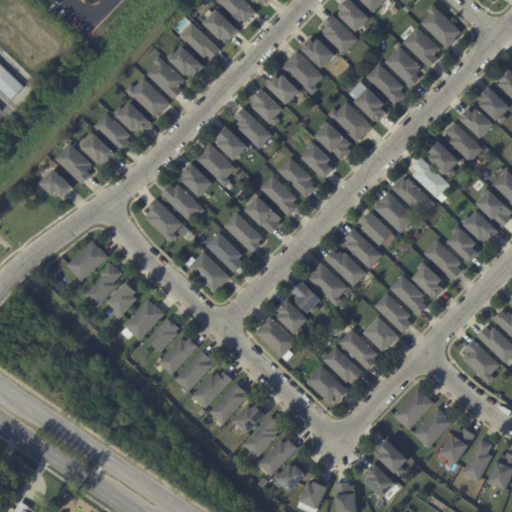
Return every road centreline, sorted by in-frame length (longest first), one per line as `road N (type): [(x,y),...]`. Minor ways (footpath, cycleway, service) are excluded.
road 1 (residential): [(109,205),(140,248),(337,442),(511,258)]
road 2 (residential): [(311,0),(109,205),(45,244),(0,288)]
road 3 (residential): [(511,19),(222,325)]
road 4 (primary): [(178,507),(19,397)]
road 5 (primary): [(0,417),(118,499)]
